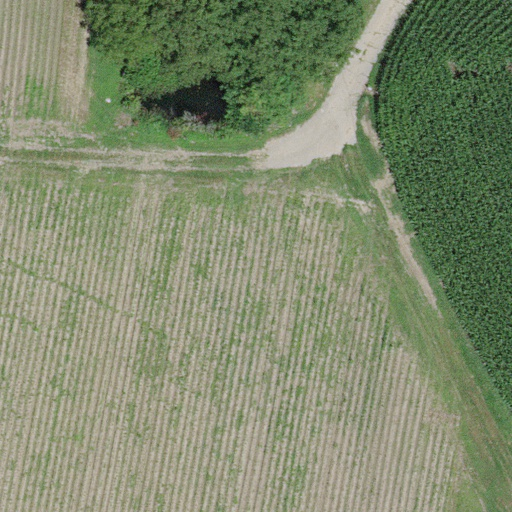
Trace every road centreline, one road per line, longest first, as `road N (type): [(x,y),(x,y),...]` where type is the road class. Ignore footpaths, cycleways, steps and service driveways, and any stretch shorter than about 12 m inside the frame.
road 1 (track): [(392,0),(331,112),(364,216),(511,493)]
road 2 (track): [(331,112),(274,149),(0,152)]
